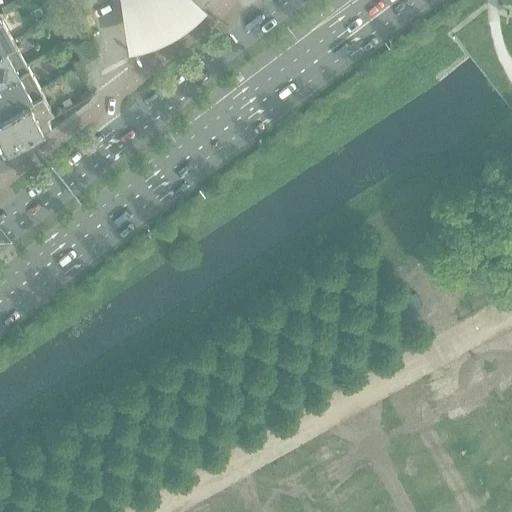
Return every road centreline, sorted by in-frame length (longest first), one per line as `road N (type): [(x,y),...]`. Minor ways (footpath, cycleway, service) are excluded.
road 1 (primary): [(0,302),(327,54)]
road 2 (primary): [(273,13),(0,230)]
